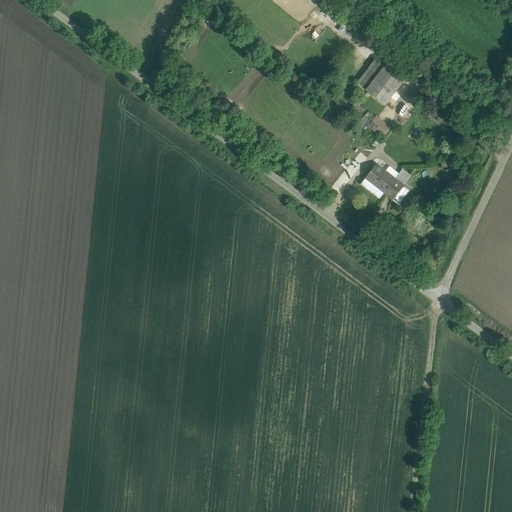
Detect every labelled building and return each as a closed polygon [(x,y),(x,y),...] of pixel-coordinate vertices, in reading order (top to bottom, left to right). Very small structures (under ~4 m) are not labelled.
[(404,81),(376,60),(358,83),(386,105),(404,81)] [(368,112),(360,122),(367,128),(375,117),(368,112)] [(380,119),(372,129),(379,134),(387,124),(380,119)] [(367,156),(373,148),(366,143),(361,152),(367,156)] [(395,178),(377,164),(366,179),(384,193),(395,178)] [(395,178),(384,193),(393,200),(404,185),(395,178)] [(417,239),(409,233),(405,238),(413,244),(417,239)]
